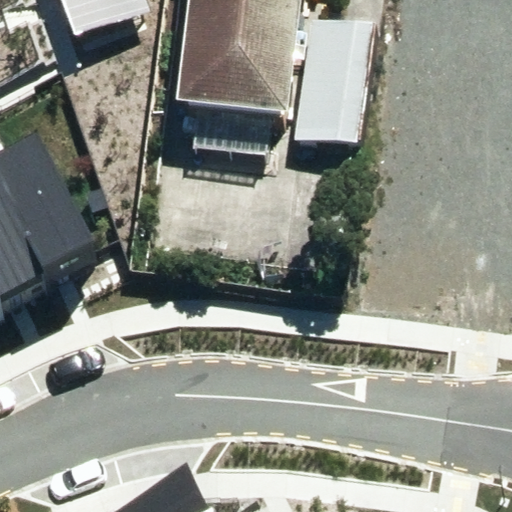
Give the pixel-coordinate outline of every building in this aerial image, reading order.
[(146,0),(61,0),(75,36),(150,8),(146,0)] [(189,0),(175,120),(189,124),(296,138),(310,35),(315,0),(189,0)] [(375,34),(310,35),(296,138),(357,146),(375,34)] [(34,131),(0,148),(0,181),(45,269),(93,244),(34,131)] [(0,292),(45,269),(0,181),(0,292)] [(130,511),(196,511),(182,485),(130,511)]
